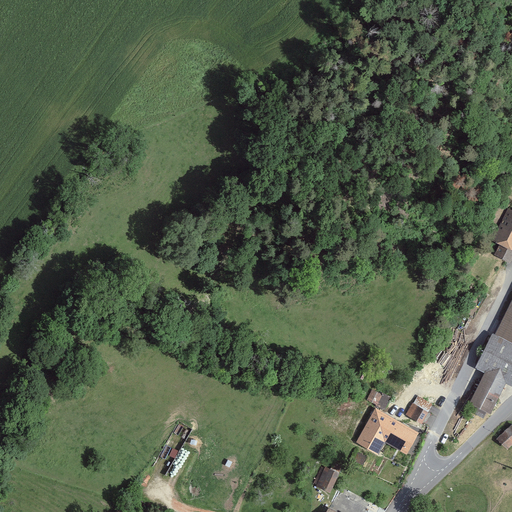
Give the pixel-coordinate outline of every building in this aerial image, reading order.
[(511,214),(504,211),(490,241),(511,251),(511,214)] [(511,300),(497,331),(511,338),(511,300)] [(469,404),(486,412),(501,378),(511,383),(511,345),(489,336),(475,367),(484,371),(469,404)] [(368,399),(385,407),(390,396),(374,387),(368,399)] [(420,424),(427,412),(410,403),(403,415),(420,424)] [(415,432),(387,417),(377,437),(404,451),(415,432)] [(505,450),(511,442),(511,423),(511,422),(494,439),(505,450)] [(328,491),(337,472),(319,463),(310,483),(328,491)]
